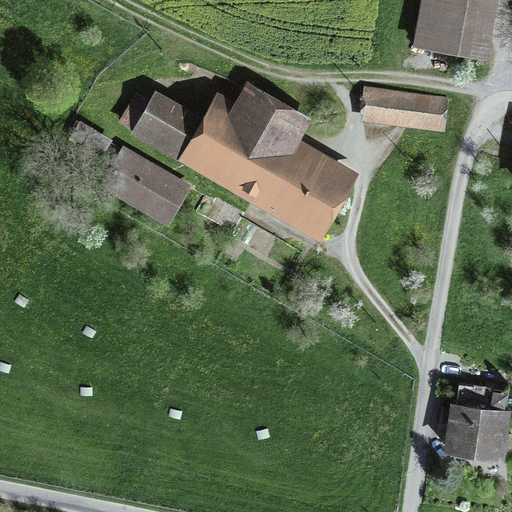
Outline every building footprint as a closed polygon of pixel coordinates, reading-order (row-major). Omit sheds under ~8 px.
[(492,0),(430,0),(423,42),(483,52),(492,0)] [(343,179),(277,142),(293,113),(250,89),(234,116),(216,106),(206,125),(154,96),(151,101),(137,93),(121,122),(134,129),(132,133),(184,162),(190,151),(318,224),(343,179)] [(443,99),(368,90),(364,116),(409,122),(408,125),(439,129),(443,99)] [(79,123),(71,137),(99,155),(108,141),(79,123)] [(187,187),(124,149),(104,182),(167,220),(187,187)] [(506,391),(461,384),(458,404),(456,404),(450,448),(499,455),(505,411),(503,411),(506,391)]
